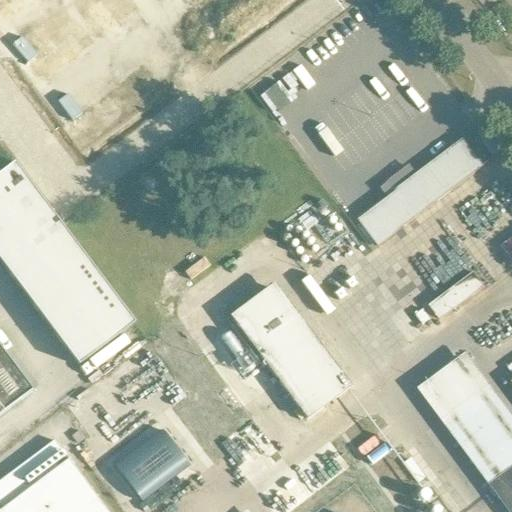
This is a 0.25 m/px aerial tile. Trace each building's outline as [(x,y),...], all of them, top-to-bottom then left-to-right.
[(0,0),(0,118),(6,127),(44,98),(103,176),(295,32),(270,0),(0,0)] [(482,167),(463,141),(358,220),(377,246),(482,167)] [(14,164),(0,174),(0,263),(77,366),(134,324),(14,164)] [(409,168),(390,180),(394,187),(413,176),(409,168)] [(511,256),(511,237),(503,244),(511,256)] [(300,275),(324,315),(333,310),(309,270),(300,275)] [(283,293),(239,326),(309,420),(353,388),(283,293)] [(114,354),(136,341),(130,333),(109,346),(114,354)] [(0,414),(33,390),(0,345),(0,414)] [(162,431),(114,467),(141,503),(189,466),(162,431)] [(511,441),(485,462),(511,498),(511,441)] [(0,511),(107,511),(56,443),(0,484),(0,511)]
